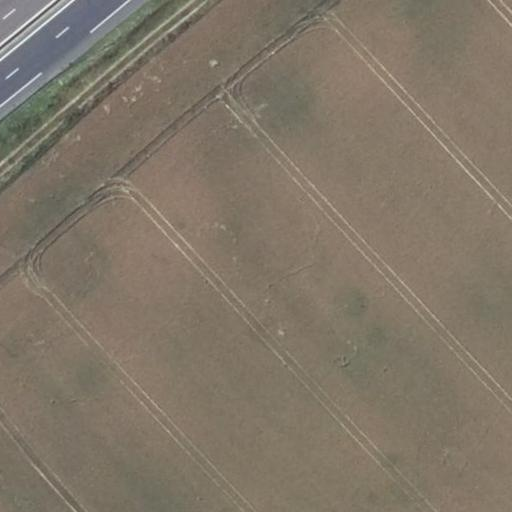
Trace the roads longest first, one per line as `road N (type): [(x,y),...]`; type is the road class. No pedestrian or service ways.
road 1 (track): [(0,168),(199,0)]
road 2 (motorway): [(0,89),(108,0)]
